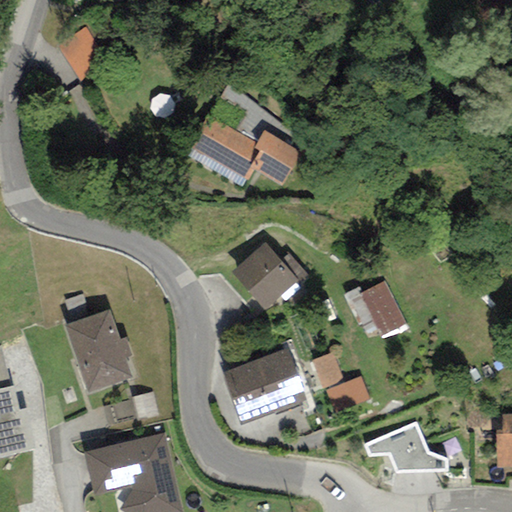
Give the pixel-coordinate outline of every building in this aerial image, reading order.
[(85,31),(58,49),(79,81),(106,64),(85,31)] [(302,153),(264,131),(256,145),(207,116),(188,148),(248,185),(255,173),(281,188),(302,153)] [(265,244),(231,273),(263,310),(304,275),(288,256),(281,262),(265,244)] [(383,282),(359,294),(380,336),(404,324),(383,282)] [(109,310),(65,326),(87,392),(132,377),(125,358),(130,356),(124,339),(119,339),(109,310)] [(0,388),(10,386),(0,347),(0,388)] [(287,349),(222,373),(241,425),(305,401),(287,349)] [(331,354),(312,361),(322,388),(342,381),(331,354)] [(360,376),(325,391),(335,414),(370,399),(360,376)] [(0,388),(0,457),(35,449),(25,409),(18,410),(12,386),(10,386),(0,388)] [(511,416),(502,416),(502,431),(497,431),(497,466),(511,465),(511,416)] [(428,452),(414,424),(362,446),(367,458),(388,456),(395,473),(447,472),(446,459),(428,452)] [(182,511),(165,435),(83,453),(93,495),(134,487),(134,490),(119,510),(122,511),(182,511)]
